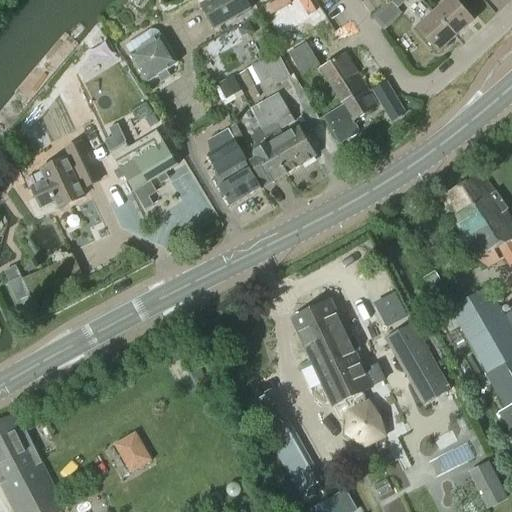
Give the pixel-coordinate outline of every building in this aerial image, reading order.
[(244,0),(214,0),(200,9),(214,33),(251,12),(244,0)] [(405,0),(389,0),(389,1),(397,9),(405,0)] [(447,0),(433,13),(455,38),(473,21),(453,0),(447,0)] [(455,38),(433,13),(415,29),(437,54),(455,38)] [(127,51),(132,59),(150,86),(176,69),(178,71),(181,69),(161,37),(158,35),(153,35),(127,51)] [(302,76),(319,66),(306,45),(290,55),(302,76)] [(281,51),(245,72),(254,88),(272,78),(276,86),(295,75),(281,51)] [(343,105),(368,92),(345,55),(322,69),(343,105)] [(368,92),(343,105),(324,117),(340,145),(358,134),(359,130),(354,121),(377,107),(368,92)] [(378,101),(391,123),(405,115),(392,93),(378,101)] [(263,104),(278,132),(294,122),(278,95),(263,104)] [(278,132),(263,104),(251,111),(260,127),(267,138),(278,132)] [(210,142),(215,152),(207,157),(218,176),(213,179),(230,208),(260,190),(243,161),(245,160),(233,140),(241,135),(236,126),(210,142)] [(265,139),(267,138),(260,127),(250,133),(261,151),(255,154),(257,159),(250,163),(261,182),(269,178),(272,183),(286,175),(269,146),(265,139)] [(285,137),(301,166),(315,158),(299,129),(285,137)] [(125,143),(109,153),(133,193),(178,166),(156,132),(128,149),(125,143)] [(301,166),(285,137),(269,146),(286,175),(301,166)] [(99,181),(81,143),(66,149),(70,157),(67,159),(66,158),(40,170),(46,181),(31,188),(36,199),(29,203),(37,218),(39,219),(45,217),(60,213),(58,209),(84,197),(79,185),(82,183),(84,188),(99,181)] [(511,271),(511,223),(505,213),(507,211),(482,173),(440,198),(476,260),(498,247),(511,271)] [(450,310),(459,305),(445,280),(425,292),(438,316),(450,309),(450,310)] [(488,374),(511,359),(511,332),(486,289),(459,305),(450,310),(488,374)] [(332,407),(370,389),(329,302),(292,319),(332,407)] [(423,406),(449,391),(428,353),(425,355),(409,326),(386,339),(423,406)] [(300,495),(321,483),(305,453),(307,452),(274,392),(252,404),(286,464),(284,465),(300,495)] [(511,406),(498,415),(511,439),(511,406)] [(60,511),(63,511),(16,414),(0,421),(0,486),(13,511),(60,511)] [(355,511),(356,511),(345,492),(312,511),(355,511)]
